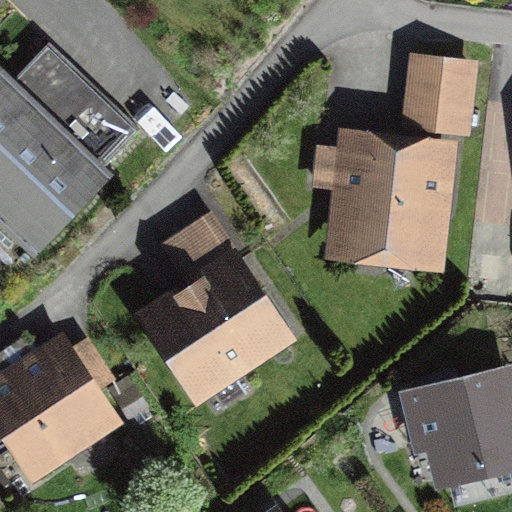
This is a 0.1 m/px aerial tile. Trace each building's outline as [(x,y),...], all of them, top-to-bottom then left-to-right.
[(408,121),(465,127),(472,67),(414,60),(408,121)] [(0,188),(43,230),(98,172),(0,77),(0,188)] [(414,152),(405,142),(391,140),(379,148),(378,155),(351,152),(341,242),(430,252),(441,162),(413,159),(414,152)] [(282,335),(233,262),(149,317),(198,391),(282,335)] [(110,419),(60,344),(3,382),(0,376),(0,455),(17,444),(34,470),(110,419)] [(423,442),(435,439),(444,478),(511,461),(511,391),(507,373),(412,397),(423,442)]
